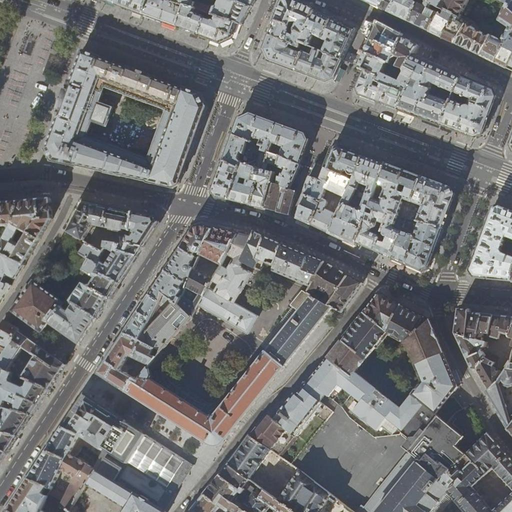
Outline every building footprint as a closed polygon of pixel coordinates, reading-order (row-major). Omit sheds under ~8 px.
[(130,10),(144,15),(149,0),(117,0),(115,4),(130,10)] [(160,21),(177,27),(185,7),(173,3),(172,0),(149,0),(144,15),(160,21)] [(242,25),(243,23),(252,7),(233,0),(172,0),(173,3),(185,7),(208,13),(237,23),(239,24),(240,24),(242,25)] [(281,6),(276,21),(289,27),(289,29),(304,36),(316,11),(303,4),(293,0),(285,0),(283,1),(281,6)] [(362,0),(374,5),(378,7),(387,12),(395,0),(362,0)] [(398,17),(409,22),(417,4),(412,1),(412,0),(417,0),(418,1),(419,0),(395,0),(387,12),(398,17)] [(420,27),(430,32),(440,15),(443,9),(425,0),(419,0),(418,1),(417,4),(409,22),(420,27)] [(459,18),(460,16),(469,0),(425,0),(443,9),(449,12),(455,15),(459,18)] [(478,0),(477,0),(469,0),(460,16),(469,21),(493,33),(505,12),(482,0),(478,0)] [(511,0),(499,0),(511,6),(510,9),(511,11),(511,0)] [(189,32),(200,36),(208,13),(185,7),(177,27),(189,32)] [(487,59),(495,63),(507,43),(511,34),(511,11),(510,9),(509,9),(507,7),(505,12),(493,33),(481,56),(487,59)] [(324,15),(316,11),(304,36),(301,43),(307,46),(310,46),(315,36),(323,39),(324,39),(333,19),(324,15)] [(440,36),(442,38),(451,25),(455,15),(449,12),(447,18),(440,15),(430,32),(440,36)] [(227,40),(232,38),(237,23),(208,13),(200,36),(208,39),(220,43),(227,40)] [(444,39),(455,44),(466,25),(459,21),(460,18),(459,18),(455,15),(451,25),(442,38),(444,39)] [(344,24),(333,19),(324,39),(323,39),(323,40),(325,41),(325,40),(329,42),(325,52),(343,61),(356,30),(348,26),(344,24)] [(271,34),(270,36),(299,47),(301,43),(304,36),(289,29),(289,27),(276,21),(273,28),(271,34)] [(466,49),(481,56),(493,33),(469,21),(466,25),(455,44),(466,49)] [(375,33),(371,39),(396,52),(402,37),(398,35),(380,25),(379,25),(378,26),(375,33)] [(281,66),(296,71),(307,46),(301,43),(299,47),(270,36),(269,39),(265,50),(267,56),(270,62),(281,66)] [(368,46),(365,53),(387,62),(390,64),(393,58),(397,57),(401,59),(398,67),(403,70),(405,71),(407,69),(413,55),(418,46),(405,39),(402,37),(396,52),(371,39),(368,46)] [(511,70),(511,45),(511,46),(507,43),(495,63),(500,65),(508,69),(511,71),(511,70)] [(332,81),(334,80),(340,66),(343,61),(325,52),(323,51),(323,50),(324,48),(323,47),(321,46),(320,48),(319,48),(319,50),(310,46),(307,46),(296,71),(309,76),(327,83),(332,81)] [(148,182),(160,185),(173,188),(176,187),(179,185),(193,146),(206,108),(204,104),(203,101),(202,99),(200,95),(183,88),(183,89),(156,79),(156,78),(137,71),(128,68),(127,69),(119,66),(100,59),(101,58),(92,55),(87,53),(82,51),(71,81),(67,91),(66,90),(63,96),(65,97),(62,104),(61,103),(60,107),(59,109),(60,110),(57,119),(57,120),(46,150),(52,161),(67,165),(76,166),(82,167),(96,170),(104,172),(104,173),(113,175),(120,176),(120,175),(127,177),(148,182)] [(358,68),(365,72),(379,78),(377,82),(405,94),(408,90),(411,84),(416,74),(407,69),(405,71),(403,70),(404,72),(400,82),(381,74),(387,62),(365,53),(361,60),(358,68)] [(408,90),(405,94),(398,109),(419,117),(441,125),(462,76),(438,66),(413,55),(407,69),(416,74),(411,84),(417,87),(414,93),(408,90)] [(380,102),(398,109),(405,94),(377,82),(379,78),(365,72),(361,82),(358,88),(359,91),(361,95),(380,102)] [(441,125),(456,130),(476,138),(481,136),(483,135),(486,128),(497,98),(496,94),(494,90),(479,84),(462,76),(441,125)] [(239,120),(234,135),(249,142),(263,148),(263,151),(271,154),(273,155),(276,148),(283,151),(282,154),(280,154),(278,154),(278,156),(282,158),(301,166),(302,165),(301,165),(310,141),(307,134),(275,122),(251,113),(249,114),(244,117),(240,119),(239,120)] [(225,159),(224,162),(240,169),(242,163),(242,162),(243,160),(243,159),(245,152),(249,142),(234,135),(225,159)] [(246,204),(252,205),(260,182),(254,180),(258,169),(264,170),(265,169),(267,163),(271,154),(263,151),(263,148),(249,142),(245,152),(243,159),(246,160),(246,157),(253,160),(250,166),(247,165),(242,163),(240,169),(238,177),(236,183),(230,200),(246,204)] [(354,182),(364,155),(361,154),(340,146),(333,149),(326,169),(345,178),(347,174),(353,176),(351,181),(354,182)] [(267,163),(278,167),(282,158),(278,156),(273,155),(271,154),(267,163)] [(384,162),(364,155),(354,182),(352,187),(359,191),(367,194),(373,197),(387,163),(384,162)] [(288,177),(286,177),(286,179),(283,178),(281,186),(285,187),(291,189),(297,191),(297,188),(300,180),(295,179),(296,176),(301,166),(282,158),(278,167),(278,168),(289,173),(288,177)] [(217,198),(230,200),(236,183),(231,182),(234,176),(238,177),(240,169),(224,162),(223,165),(213,191),(215,194),(217,198)] [(392,213),(407,218),(422,177),(402,169),(387,163),(373,197),(370,208),(390,216),(392,213)] [(326,233),(329,234),(338,215),(326,209),(328,206),(328,204),(328,202),(327,200),(323,199),(328,189),(346,198),(352,187),(354,182),(351,181),(345,178),(326,169),(321,166),(315,164),(314,168),(313,170),(312,172),(310,177),(307,187),(303,195),(304,196),(303,199),(302,201),(301,205),(297,219),(304,222),(310,225),(326,233)] [(254,206),(266,208),(273,184),(273,183),(276,173),(265,169),(264,170),(258,169),(254,180),(260,182),(252,205),(254,206)] [(426,178),(422,177),(407,218),(415,220),(443,229),(449,213),(456,195),(452,188),(426,178)] [(278,212),(285,187),(281,186),(273,184),(266,208),(275,211),(278,212)] [(290,215),(297,191),(291,189),(285,187),(278,212),(280,213),(290,215)] [(355,246),(357,242),(370,208),(373,197),(367,194),(363,206),(362,208),(363,210),(353,206),(359,191),(352,187),(346,198),(338,215),(329,234),(341,239),(355,246)] [(5,203),(0,203),(0,226),(12,225),(5,242),(12,245),(14,241),(20,229),(30,234),(40,241),(52,222),(53,221),(51,205),(51,199),(50,199),(33,200),(5,203)] [(131,231),(131,230),(134,211),(129,211),(111,207),(81,200),(78,206),(65,230),(84,241),(94,224),(96,224),(95,226),(122,232),(123,229),(131,231)] [(491,279),(511,281),(511,279),(511,257),(503,254),(501,250),(503,246),(504,247),(505,246),(505,244),(505,243),(504,243),(506,238),(511,239),(511,209),(500,205),(493,209),(482,238),(470,271),(475,278),(491,279)] [(360,244),(376,250),(380,240),(382,235),(390,216),(370,208),(357,242),(360,244)] [(130,237),(129,244),(143,248),(157,227),(159,223),(157,216),(137,212),(134,211),(131,230),(137,231),(136,234),(134,233),(132,236),(133,237),(130,237)] [(377,251),(392,258),(407,218),(392,213),(390,216),(382,235),(389,237),(389,238),(389,239),(388,242),(386,243),(380,240),(376,250),(377,251)] [(405,263),(407,264),(412,250),(409,249),(407,247),(409,244),(412,242),(414,243),(416,237),(411,234),(415,220),(407,218),(392,258),(405,263)] [(435,251),(443,229),(415,220),(411,234),(416,237),(414,243),(418,242),(419,243),(416,250),(412,250),(407,264),(422,271),(429,268),(435,251)] [(183,246),(182,248),(199,259),(201,256),(215,229),(202,226),(201,226),(194,229),(183,246)] [(226,232),(215,229),(201,256),(222,266),(228,255),(239,235),(226,232)] [(255,232),(253,238),(244,255),(257,261),(266,237),(255,232)] [(33,253),(40,241),(30,234),(24,243),(22,246),(14,241),(12,245),(5,242),(0,250),(0,303),(9,291),(12,286),(4,282),(8,275),(17,279),(21,272),(25,266),(28,260),(33,253)] [(247,237),(239,235),(228,255),(235,259),(229,269),(222,266),(213,281),(200,305),(249,335),(259,318),(235,303),(254,275),(259,278),(261,272),(263,273),(264,272),(262,271),(265,264),(264,264),(257,261),(244,255),(253,238),(249,237),(247,237)] [(270,238),(266,237),(257,261),(264,264),(265,262),(276,266),(284,244),(270,238)] [(106,243),(104,252),(84,241),(79,251),(92,260),(97,263),(99,268),(96,272),(120,284),(129,270),(138,256),(120,251),(122,245),(106,243)] [(122,244),(122,245),(120,251),(138,256),(140,252),(143,248),(129,244),(122,244)] [(290,247),(284,244),(276,266),(274,271),(312,287),(318,277),(306,271),(311,256),(297,250),(290,247)] [(174,260),(166,272),(184,283),(188,285),(192,273),(194,270),(199,259),(182,248),(174,260)] [(323,261),(311,256),(306,271),(318,277),(327,263),(323,261)] [(92,285),(88,285),(110,298),(118,286),(120,284),(96,272),(99,268),(97,263),(92,260),(85,271),(96,279),(92,285)] [(309,292),(308,293),(330,306),(349,276),(344,272),(332,265),(327,263),(318,277),(312,287),(309,292)] [(213,281),(194,270),(192,273),(188,285),(187,288),(199,295),(194,303),(183,297),(182,300),(180,306),(192,318),(200,305),(213,281)] [(158,283),(150,296),(160,302),(164,294),(180,306),(182,300),(178,297),(182,290),(181,289),(184,283),(166,272),(158,283)] [(359,281),(349,276),(330,306),(333,307),(342,313),(345,309),(362,285),(363,284),(359,281)] [(55,296),(35,281),(13,312),(42,333),(46,327),(49,323),(60,307),(64,302),(58,298),(55,296)] [(83,284),(72,302),(97,318),(103,308),(110,298),(88,285),(84,283),(83,284)] [(225,443),(227,440),(237,427),(250,411),(271,385),(287,365),(289,363),(302,347),(317,328),(333,307),(330,306),(308,293),(308,294),(305,292),(293,306),(299,312),(280,336),(279,336),(216,415),(211,416),(153,379),(154,377),(152,370),(165,353),(162,351),(157,357),(151,366),(139,382),(135,380),(127,392),(138,398),(139,399),(151,407),(177,423),(195,435),(201,439),(202,440),(207,443),(210,445),(213,447),(216,447),(220,446),(223,444),(225,443)] [(164,294),(160,302),(159,303),(167,310),(145,334),(143,333),(140,340),(155,348),(162,351),(192,318),(180,306),(164,294)] [(378,295),(360,318),(383,336),(387,331),(401,305),(381,294),(378,295)] [(138,315),(125,334),(140,340),(143,333),(159,303),(160,302),(150,296),(138,315)] [(69,312),(60,307),(49,323),(60,331),(80,345),(88,332),(97,318),(72,302),(66,298),(64,302),(69,306),(71,307),(72,306),(73,307),(69,312)] [(419,315),(401,305),(387,331),(406,341),(430,321),(419,315)] [(511,317),(504,316),(492,314),(487,313),(477,311),(471,310),(464,310),(459,309),(458,320),(457,323),(456,332),(460,343),(465,353),(473,369),(478,369),(482,377),(490,389),(498,385),(511,361),(511,360),(486,349),(487,343),(482,341),(484,335),(490,336),(502,340),(504,334),(511,335),(511,338),(511,337),(511,317)] [(360,318),(331,354),(355,372),(383,336),(360,318)] [(395,404),(355,372),(331,354),(325,363),(310,381),(309,383),(306,386),(303,389),(300,394),(297,398),(295,396),(278,417),(275,420),(269,416),(260,429),(257,427),(252,435),(251,434),(250,436),(271,451),(281,457),(314,415),(324,423),(332,412),(320,402),(322,399),(325,395),(332,401),(343,388),(357,399),(349,409),(378,431),(388,418),(404,430),(425,405),(436,414),(452,394),(458,387),(447,361),(436,335),(430,321),(406,341),(422,382),(401,408),(395,404)] [(12,366),(24,348),(30,340),(19,332),(3,323),(1,328),(0,328),(0,357),(1,358),(0,361),(0,367),(8,372),(10,368),(11,369),(13,366),(12,366)] [(123,389),(127,392),(135,380),(134,379),(135,379),(127,373),(129,369),(130,369),(131,369),(132,368),(132,366),(131,365),(129,365),(128,366),(125,364),(130,356),(151,366),(157,357),(152,355),(155,348),(140,340),(125,334),(111,356),(99,374),(123,389)] [(40,347),(30,340),(24,348),(37,357),(24,378),(30,381),(50,390),(56,380),(66,365),(65,365),(64,364),(40,347)] [(494,406),(507,429),(511,424),(511,361),(498,385),(490,389),(486,393),(494,406)] [(194,386),(204,391),(215,370),(204,365),(194,386)] [(0,408),(5,409),(32,416),(41,402),(50,390),(30,381),(27,387),(24,388),(17,385),(20,377),(18,376),(11,373),(8,372),(0,367),(0,408)] [(70,414),(64,423),(61,427),(81,437),(96,445),(102,449),(118,425),(121,427),(125,421),(126,420),(107,409),(83,394),(75,406),(70,414)] [(447,423),(436,414),(425,405),(404,430),(402,433),(410,439),(403,447),(410,453),(408,454),(441,481),(456,467),(456,466),(467,455),(456,446),(464,437),(447,423)] [(0,408),(0,426),(0,427),(0,431),(18,437),(25,427),(32,416),(5,409),(2,419),(0,418),(0,408)] [(118,425),(102,449),(100,454),(106,458),(99,471),(115,480),(122,469),(121,468),(124,463),(125,463),(144,433),(126,422),(125,421),(121,427),(118,425)] [(53,439),(47,449),(67,460),(70,454),(71,454),(75,447),(81,437),(61,427),(53,439)] [(0,450),(8,453),(9,450),(18,437),(0,431),(0,450)] [(511,460),(511,459),(494,440),(489,435),(467,455),(456,466),(456,467),(441,481),(408,454),(402,462),(407,466),(397,479),(402,483),(378,511),(502,511),(511,502),(511,460)] [(240,450),(229,464),(249,479),(251,480),(271,451),(250,436),(240,450)] [(93,450),(96,445),(81,437),(75,447),(79,450),(83,444),(93,450)] [(102,449),(96,445),(93,450),(100,454),(102,449)] [(75,457),(79,450),(75,447),(71,454),(75,457)] [(38,463),(29,476),(47,486),(52,489),(56,481),(62,470),(75,477),(69,488),(58,507),(67,511),(71,511),(81,495),(86,486),(96,468),(75,457),(71,454),(70,454),(67,460),(47,449),(38,463)] [(174,492),(176,493),(194,465),(190,463),(186,459),(168,488),(173,491),(174,492)] [(225,469),(220,475),(241,491),(249,479),(229,464),(225,469)] [(120,479),(134,485),(140,473),(125,466),(120,479)] [(122,507),(132,491),(115,480),(99,471),(96,468),(86,486),(122,507)] [(301,472),(279,501),(294,511),(320,511),(330,499),(336,504),(339,500),(301,472)] [(217,478),(204,494),(218,505),(224,496),(232,502),(241,491),(220,475),(217,478)] [(16,496),(8,510),(10,511),(29,511),(30,511),(36,511),(39,508),(46,496),(42,493),(47,486),(29,476),(16,496)] [(173,491),(168,488),(162,498),(170,503),(176,493),(174,492),(173,491)] [(157,506),(132,491),(122,507),(118,511),(164,511),(165,511),(157,506)] [(253,496),(242,509),(246,511),(294,511),(279,501),(266,492),(262,498),(255,494),(254,496),(253,496)] [(218,505),(204,494),(198,502),(189,511),(246,511),(242,509),(232,502),(224,496),(218,505)] [(170,503),(162,498),(157,506),(165,511),(166,508),(170,503)] [(511,511),(511,502),(502,511),(511,511)]
